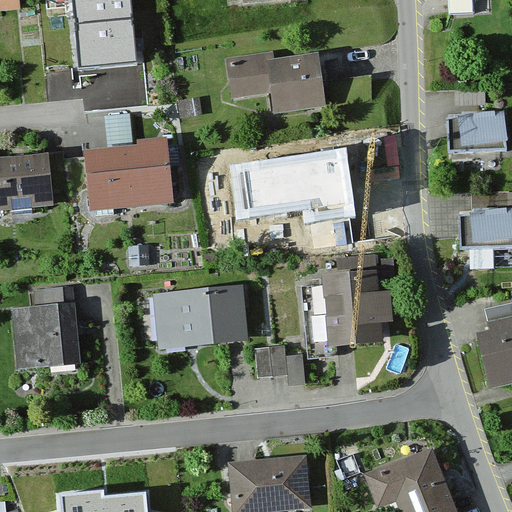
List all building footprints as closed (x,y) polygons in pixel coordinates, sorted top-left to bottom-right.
[(0,0),(0,19),(19,17),(16,0),(0,0)] [(78,0),(82,43),(137,38),(134,0),(78,0)] [(237,0),(239,12),(300,7),(299,0),(237,0)] [(489,0),(442,0),(443,11),(490,9),(489,0)] [(45,82),(75,80),(72,35),(42,37),(45,82)] [(266,124),(324,120),(320,65),(269,69),(268,61),(231,64),(234,105),(264,103),(266,124)] [(507,122),(445,129),(446,166),(508,165),(507,122)] [(89,217),(168,211),(164,152),(135,154),(136,162),(86,166),(89,217)] [(313,231),(360,226),(354,159),(307,164),(313,231)] [(0,221),(51,218),(48,167),(0,170),(0,221)] [(511,221),(457,228),(458,266),(511,264),(511,221)] [(374,309),(373,282),(323,284),(327,362),(378,360),(377,339),(389,338),(388,309),(374,309)] [(16,372),(77,368),(73,294),(12,297),(16,372)] [(156,357),(244,352),(241,294),(153,300),(156,357)] [(482,342),(473,343),(482,398),(511,393),(511,321),(479,326),(482,342)] [(306,383),(305,351),(288,352),(287,343),(257,344),(258,374),(289,373),(290,383),(306,383)] [(461,511),(431,440),(364,468),(378,500),(394,493),(402,511),(461,511)] [(231,506),(309,500),(305,446),(228,451),(231,506)] [(162,511),(161,496),(78,503),(78,511),(162,511)]
